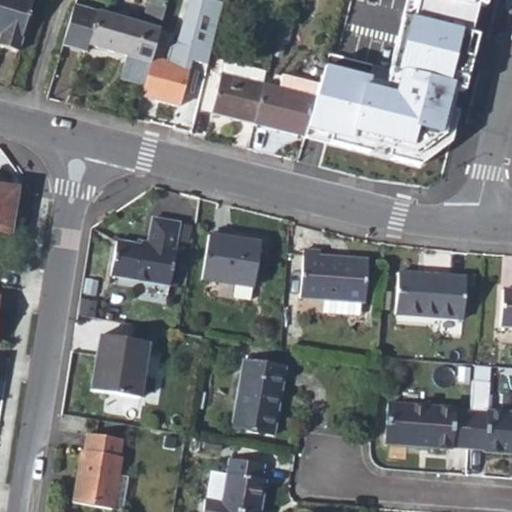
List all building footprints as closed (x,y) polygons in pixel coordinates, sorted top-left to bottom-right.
[(31,0),(0,0),(0,48),(15,52),(31,0)] [(165,3),(154,0),(147,0),(143,19),(159,24),(165,3)] [(409,0),(405,18),(471,33),(477,5),(486,7),(488,0),(409,0)] [(203,25),(215,28),(222,6),(209,3),(203,25)] [(119,79),(143,86),(150,60),(154,44),(157,32),(157,31),(159,24),(143,19),(141,26),(72,7),(61,45),(96,56),(98,50),(125,58),(119,79)] [(321,79),(319,86),(315,100),(305,137),(421,166),(452,143),(479,35),(471,33),(405,18),(384,96),(321,79)] [(188,70),(150,60),(143,86),(140,96),(178,106),(188,70)] [(222,62),(219,75),(262,86),(265,73),(222,62)] [(209,115),(251,125),(262,86),(219,75),(209,115)] [(319,86),(281,76),(277,90),(315,100),(319,86)] [(251,125),(305,137),(315,100),(277,90),(262,86),(251,125)] [(0,187),(0,232),(8,235),(17,190),(0,187)] [(116,241),(111,274),(169,285),(175,251),(173,251),(178,223),(153,219),(147,247),(116,241)] [(208,236),(202,278),(253,287),(260,244),(208,236)] [(302,250),(298,296),(324,298),(323,312),(359,315),(361,301),(364,301),(367,260),(319,256),(319,251),(302,250)] [(398,273),(395,314),(462,318),(465,277),(398,273)] [(498,326),(511,326),(511,290),(502,290),(498,326)] [(100,336),(91,391),(139,399),(149,344),(100,336)] [(243,360),(232,429),(274,435),(285,367),(243,360)] [(451,445),(468,447),(470,411),(454,410),(454,408),(388,402),(385,442),(451,448),(451,445)] [(485,413),(470,411),(468,447),(482,448),(483,450),(511,452),(511,412),(485,411),(485,413)] [(112,509),(112,505),(118,473),(121,458),(118,457),(121,439),(87,433),(84,451),(82,451),(77,478),(83,480),(79,503),(112,509)] [(263,464),(230,458),(220,511),(259,511),(265,481),(261,479),(263,464)] [(112,505),(124,506),(130,475),(118,473),(112,505)]
